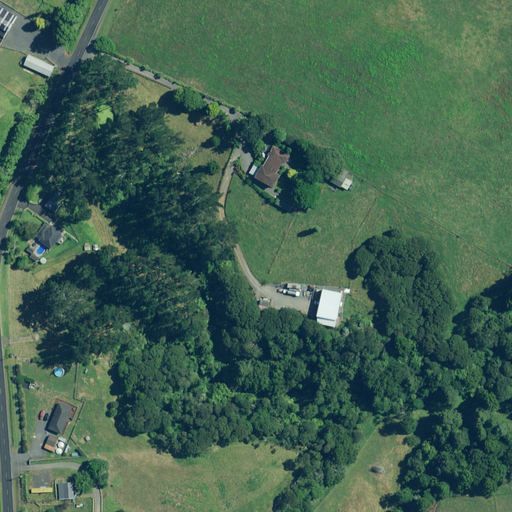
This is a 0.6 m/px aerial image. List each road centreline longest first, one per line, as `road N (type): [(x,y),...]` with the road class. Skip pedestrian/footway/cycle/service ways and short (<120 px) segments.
road 1 (tertiary): [(0,232),(102,0)]
road 2 (tertiary): [(7,511),(0,387)]
